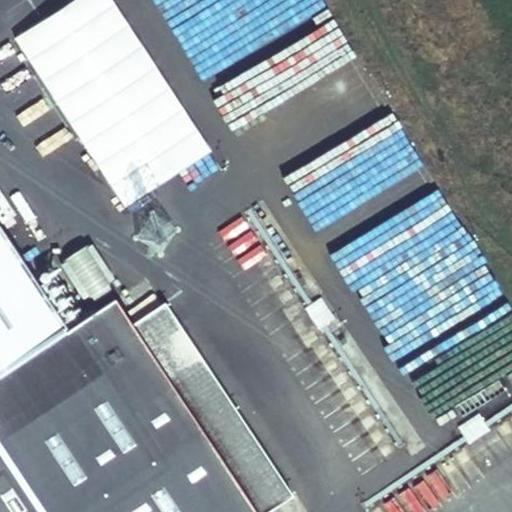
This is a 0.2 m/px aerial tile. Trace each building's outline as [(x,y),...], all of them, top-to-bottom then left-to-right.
[(120,204),(210,147),(117,0),(62,0),(12,31),(120,204)] [(153,0),(197,85),(270,48),(275,59),(334,29),(319,0),(153,0)] [(0,192),(0,217),(11,209),(0,192)] [(0,511),(44,511),(0,445),(0,365),(65,322),(0,224),(0,511)] [(60,274),(50,278),(58,298),(69,294),(60,274)] [(206,511),(240,490),(131,322),(111,292),(65,322),(0,365),(0,445),(44,511),(206,511)] [(293,315),(381,460),(403,447),(327,322),(335,317),(323,297),(293,315)] [(131,322),(240,490),(273,468),(164,300),(131,322)] [(457,424),(468,442),(491,427),(479,410),(457,424)] [(240,490),(254,511),(255,511),(288,490),(273,468),(240,490)] [(254,511),(240,490),(206,511),(254,511)]
